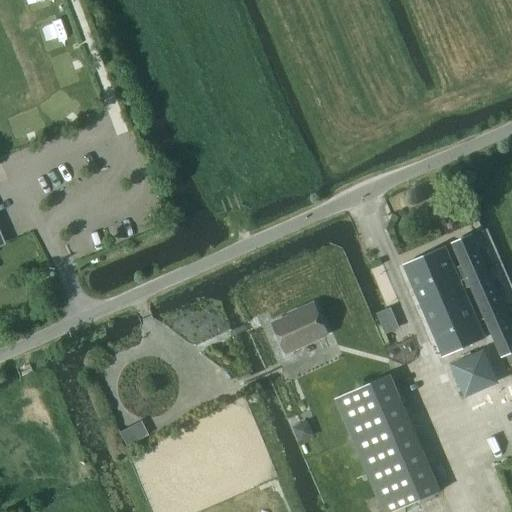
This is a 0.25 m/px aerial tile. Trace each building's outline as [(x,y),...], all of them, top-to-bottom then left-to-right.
[(403,265),(443,356),(485,338),(463,289),(470,286),(501,356),(511,351),(511,328),(472,235),(452,244),(461,265),(454,268),(445,247),(403,265)] [(314,305),(272,324),(285,353),(327,334),(314,305)] [(482,353),(452,365),(465,395),(495,382),(482,353)] [(393,511),(439,492),(388,375),(334,399),(383,511),(393,511)] [(303,423),(294,427),(299,440),(312,435),(308,425),(303,423)]
